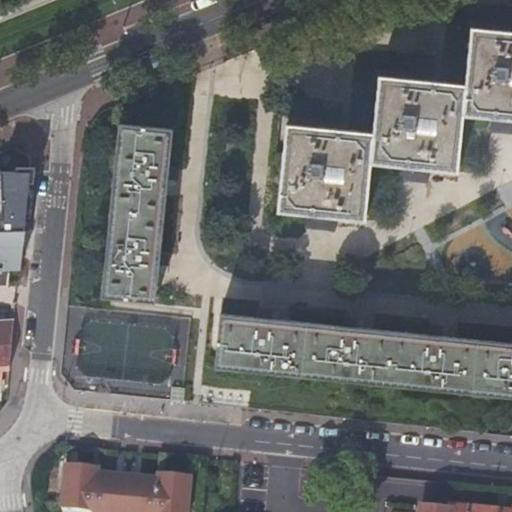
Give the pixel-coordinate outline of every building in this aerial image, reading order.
[(490,116),(511,117),(511,30),(471,27),(465,85),(380,76),(373,133),(287,123),(278,212),(304,214),(334,217),(363,220),(370,163),(398,165),(427,168),(457,170),(463,114),(490,116)] [(511,131),(511,117),(490,116),(489,130),(511,131)] [(156,301),(160,264),(160,259),(170,260),(171,251),(161,250),(168,180),(168,176),(179,177),(179,168),(169,167),(173,129),(121,125),(102,296),(156,301)] [(426,181),(427,168),(398,165),(397,179),(426,181)] [(30,173),(1,171),(3,230),(24,230),(30,173)] [(334,217),(304,214),(303,228),(333,230),(334,217)] [(0,285),(7,285),(9,273),(0,273),(0,285)] [(511,341),(443,335),(439,334),(440,324),(431,323),(430,333),(357,326),(353,326),(354,316),(345,315),(344,325),(271,318),(267,318),(268,308),(259,307),(258,317),(221,313),(215,366),(511,393),(511,341)] [(0,385),(1,385),(3,370),(10,369),(13,342),(15,319),(0,319),(0,385)] [(67,467),(63,507),(94,510),(93,511),(187,511),(191,480),(181,479),(182,474),(160,471),(159,476),(99,470),(100,465),(78,463),(77,468),(67,467)]
